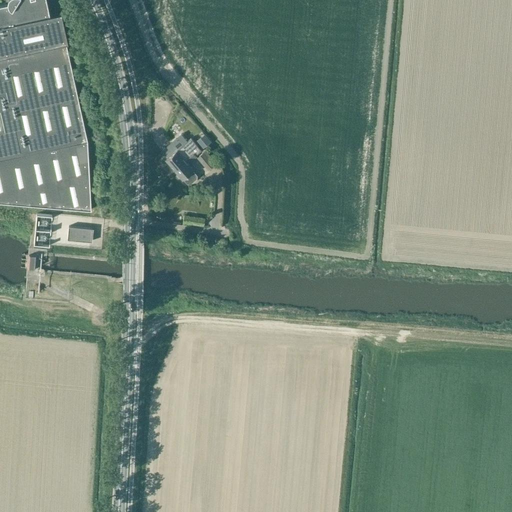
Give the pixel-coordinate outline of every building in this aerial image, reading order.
[(0,202),(57,207),(91,209),(88,138),(66,40),(68,40),(61,10),(50,13),(46,0),(7,0),(8,1),(8,2),(0,3),(0,202)] [(176,150),(166,159),(173,169),(194,151),(194,152),(195,151),(197,153),(201,150),(191,138),(187,141),(181,134),(170,143),(176,150)] [(205,136),(198,142),(203,147),(210,142),(205,136)] [(162,139),(153,148),(160,155),(169,146),(162,139)] [(198,157),(209,170),(217,163),(206,150),(198,157)] [(194,151),(173,169),(182,179),(183,178),(187,183),(190,183),(196,178),(196,175),(192,170),(193,170),(187,163),(190,160),(191,160),(196,156),(195,155),(197,154),(194,152),(194,151)] [(184,215),(183,223),(193,224),(194,216),(184,215)] [(68,226),(67,239),(92,241),(93,228),(68,226)] [(27,268),(35,269),(37,254),(29,254),(28,261),(27,268)]
